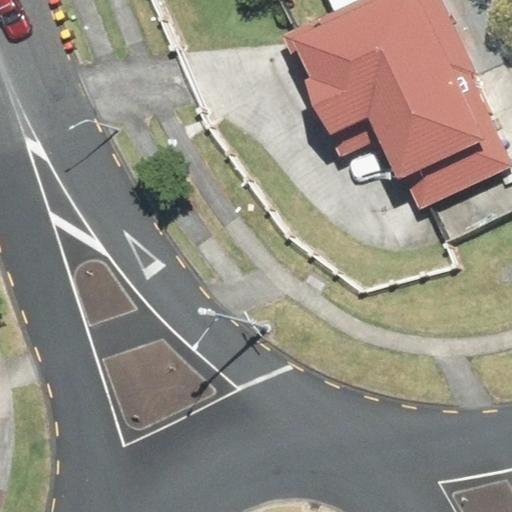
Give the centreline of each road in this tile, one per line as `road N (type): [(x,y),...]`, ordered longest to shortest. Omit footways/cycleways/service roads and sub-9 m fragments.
road 1 (residential): [(49,178),(159,274),(244,364),(326,427)]
road 2 (residential): [(126,511),(96,459),(49,294),(49,178)]
road 3 (tertiary): [(163,511),(194,469),(233,442),(278,428),(326,427)]
road 4 (residential): [(49,178),(0,48)]
road 5 (tertiary): [(387,449),(511,429)]
